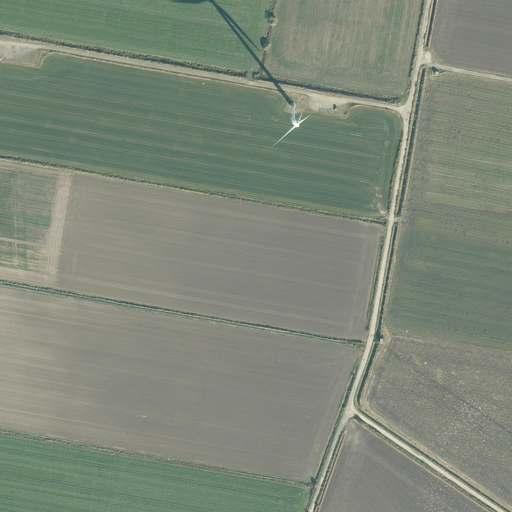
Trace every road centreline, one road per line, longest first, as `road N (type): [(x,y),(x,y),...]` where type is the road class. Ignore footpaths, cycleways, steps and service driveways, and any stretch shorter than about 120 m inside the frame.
road 1 (unclassified): [(429,0),(369,349),(347,408)]
road 2 (track): [(408,113),(0,38)]
road 3 (residential): [(347,408),(500,511)]
